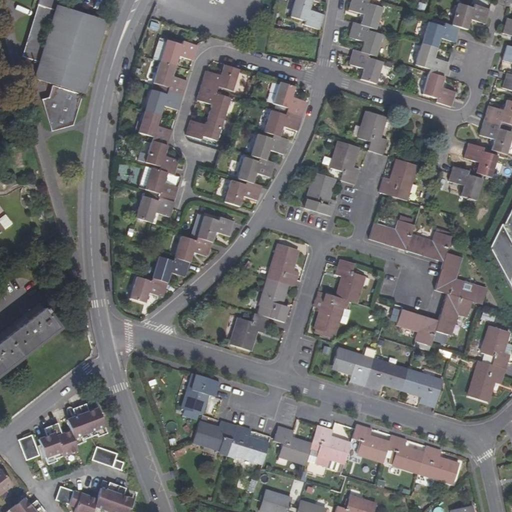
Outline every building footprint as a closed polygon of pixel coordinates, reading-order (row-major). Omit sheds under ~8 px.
[(76,95),(76,93),(83,94),(105,21),(57,6),(56,7),(54,7),(56,0),(39,0),(34,17),(22,58),(38,63),(39,61),(40,61),(34,80),(65,89),(64,91),(51,87),(48,98),(43,100),(41,100),(51,133),(73,126),(82,96),(76,95)] [(319,30),(324,15),(309,11),(312,1),(310,0),(294,0),(290,17),(305,22),(304,25),(319,30)] [(366,0),(351,0),(348,10),(362,15),(360,25),(368,28),(375,30),(381,9),(367,4),(368,0),(366,0)] [(472,9),(458,4),(451,26),(459,28),(467,31),(470,20),(485,25),(489,10),(474,5),(472,9)] [(501,33),(511,36),(511,20),(506,19),(501,33)] [(451,26),(443,24),(442,26),(428,22),(421,44),(436,49),(440,38),(454,43),(459,29),(459,28),(451,26)] [(360,25),(352,23),(348,37),(362,42),(359,52),(368,55),(375,57),(382,36),(367,31),(368,28),(360,25)] [(160,62),(175,67),(178,57),(193,61),(197,46),(182,42),(181,45),(166,40),(160,62)] [(429,70),(428,73),(443,78),(448,63),(434,58),(436,49),(421,44),(414,65),(429,70)] [(511,47),(506,46),(501,60),(511,63),(511,47)] [(359,52),(353,50),(348,65),(363,69),(360,80),(375,84),(382,63),(367,58),(368,55),(359,52)] [(153,82),(152,86),(182,96),(187,81),(172,76),(175,67),(160,62),(153,59),(146,79),(153,82)] [(223,65),(220,75),(205,71),(201,85),(216,90),(217,87),(232,92),(239,70),(223,65)] [(443,78),(428,73),(422,94),(437,99),(435,103),(451,108),(455,93),(441,88),(443,78)] [(511,75),(506,73),(504,80),(501,88),(511,91),(511,75)] [(272,104),(287,109),(286,112),(302,117),(306,102),(291,98),(295,88),(279,83),(272,104)] [(208,115),(223,120),(230,99),(215,94),(216,90),(201,85),(196,101),(211,105),(208,115)] [(178,111),(182,96),(152,86),(144,111),(160,116),(163,106),(178,111)] [(483,121),(499,126),(500,122),(511,125),(511,102),(505,101),(502,110),(488,106),(483,121)] [(153,138),(152,141),(167,146),(172,132),(157,127),(160,116),(144,111),(138,133),(153,138)] [(297,131),(302,117),(286,112),(285,116),(270,111),(263,132),(273,135),(279,137),(283,127),(297,131)] [(367,151),(382,155),(387,140),(379,137),(384,118),(367,112),(358,138),(369,142),(367,151)] [(202,137),(216,141),(223,120),(208,115),(204,125),(190,121),(186,136),(200,140),(202,137)] [(511,133),(498,129),(499,126),(483,121),(481,127),(479,135),(493,140),(490,151),(506,155),(511,133)] [(279,137),(273,135),(271,139),(257,134),(250,156),(260,159),(266,161),(269,151),(284,155),(288,140),(279,137)] [(167,146),(152,141),(147,154),(141,152),(138,160),(151,164),(150,168),(166,173),(174,175),(178,161),(164,156),(167,146)] [(342,172),(339,181),(341,181),(354,185),(359,170),(351,167),(357,147),(338,142),(330,168),(342,172)] [(477,166),(474,165),(471,173),(490,178),(497,156),(482,152),(483,149),(468,144),(467,145),(466,151),(464,158),(475,162),(478,163),(477,166)] [(266,161),(260,159),(258,162),(243,158),(236,179),(246,182),(252,184),(256,174),(270,178),(275,163),(266,161)] [(378,192),(383,194),(405,201),(415,166),(397,160),(391,180),(383,177),(378,192)] [(467,175),(468,172),(452,167),(450,174),(448,181),(463,187),(460,196),(475,201),(482,179),(467,175)] [(159,194),(158,198),(173,202),(178,188),(163,183),(166,173),(150,168),(144,190),(159,194)] [(311,201),(308,210),(331,216),(335,201),(328,199),(334,179),(315,173),(307,200),(311,201)] [(252,184),(246,182),(245,185),(230,181),(223,202),(239,207),(242,196),(257,201),(261,187),(252,184)] [(171,210),(173,202),(158,198),(157,201),(141,196),(135,218),(149,223),(151,216),(153,216),(154,213),(158,214),(169,217),(171,210)] [(511,281),(511,200),(491,242),(511,285),(511,281)] [(150,223),(154,224),(158,214),(154,213),(153,216),(151,216),(149,223),(150,223)] [(190,236),(196,237),(203,217),(197,215),(190,236)] [(219,217),(218,221),(203,217),(196,237),(212,242),(215,233),(230,237),(234,223),(219,217)] [(369,239),(406,251),(411,235),(414,226),(398,221),(395,230),(374,223),(369,239)] [(450,238),(443,234),(444,231),(436,228),(432,241),(411,235),(406,251),(443,262),(445,253),(447,247),(450,238)] [(174,258),(189,263),(193,253),(207,257),(212,242),(196,237),(195,241),(180,237),(174,258)] [(297,251),(278,245),(267,279),(286,285),(294,288),(299,273),(291,270),(297,251)] [(454,279),(461,258),(445,253),(443,262),(442,265),(434,290),(446,294),(472,302),(481,305),(486,290),(454,279)] [(171,273),(185,277),(189,263),(174,258),(173,261),(158,257),(151,278),(167,283),(171,273)] [(334,275),(342,277),(336,298),(346,301),(355,303),(363,276),(352,273),(354,264),(340,260),(337,266),(334,275)] [(148,293),(163,298),(167,283),(151,278),(150,282),(135,277),(129,299),(144,303),(148,293)] [(288,308),(280,305),(286,285),(267,279),(260,306),(272,310),(269,319),(283,323),(288,308)] [(325,337),(326,333),(333,335),(337,322),(345,325),(350,311),(344,309),(346,301),(336,298),(318,292),(313,307),(316,308),(321,309),(320,313),(314,329),(317,330),(316,334),(325,337)] [(446,294),(438,321),(435,331),(450,336),(457,314),(466,317),(472,302),(446,294)] [(0,374),(59,328),(39,303),(0,333),(0,374)] [(393,309),(389,321),(394,323),(398,310),(393,309)] [(438,321),(401,309),(398,317),(396,325),(417,332),(415,341),(430,346),(435,331),(438,321)] [(255,331),(263,333),(268,318),(253,314),(251,322),(238,319),(230,345),(249,351),(255,331)] [(502,352),(504,344),(508,332),(489,326),(481,353),(493,357),(491,365),(505,370),(510,355),(502,352)] [(510,355),(511,347),(504,344),(502,352),(510,355)] [(349,382),(364,387),(371,365),(372,361),(337,350),(331,367),(352,374),(349,382)] [(491,365),(479,362),(468,396),(486,402),(492,382),(500,385),(505,370),(491,365)] [(381,363),(379,368),(371,365),(364,387),(379,392),(381,383),(401,389),(407,371),(381,363)] [(434,409),(442,382),(407,371),(401,389),(421,395),(419,403),(434,409)] [(197,420),(198,414),(201,415),(207,395),(214,397),(219,383),(193,374),(182,409),(184,410),(182,415),(197,420)] [(67,420),(71,432),(76,445),(85,442),(84,440),(97,435),(98,437),(107,434),(98,408),(89,411),(86,404),(72,409),(75,417),(67,420)] [(218,452),(227,454),(236,426),(220,421),(218,429),(198,423),(192,442),(218,450),(218,452)] [(78,451),(76,445),(71,432),(62,434),(58,424),(51,426),(62,457),(78,451)] [(356,424),(354,429),(351,439),(359,441),(356,454),(383,462),(387,450),(389,443),(369,437),(371,429),(356,424)] [(332,430),(317,425),(312,440),(316,441),(321,443),(319,450),(315,463),(327,467),(329,458),(344,463),(350,444),(330,438),(332,430)] [(56,459),(62,457),(51,426),(44,429),(47,436),(38,440),(48,465),(57,462),(56,459)] [(251,431),(236,426),(227,454),(236,457),(237,455),(263,463),(268,445),(248,438),(251,431)] [(305,464),(311,445),(290,439),(293,431),(278,426),(274,438),(273,441),(282,444),(278,456),(305,464)] [(32,435),(18,440),(26,461),(39,456),(32,435)] [(406,440),(391,435),(389,443),(387,450),(395,452),(391,465),(418,473),(423,454),(404,448),(406,440)] [(441,450),(426,446),(423,454),(418,473),(453,483),(458,464),(438,458),(441,450)] [(96,447),(92,460),(121,470),(123,463),(115,460),(117,454),(96,447)] [(1,470),(0,470),(0,494),(13,485),(1,470)] [(101,488),(97,499),(92,511),(127,511),(132,499),(123,496),(125,489),(112,484),(109,491),(101,488)] [(92,511),(97,499),(90,497),(90,499),(80,496),(81,494),(60,487),(55,500),(76,508),(74,511),(92,511)] [(287,511),(291,500),(265,492),(259,510),(265,511),(287,511)] [(337,506),(334,511),(373,511),(376,505),(349,497),(345,509),(337,506)] [(24,499),(6,511),(44,511),(36,501),(30,505),(24,499)] [(325,511),(326,511),(299,502),(296,511),(325,511)]
